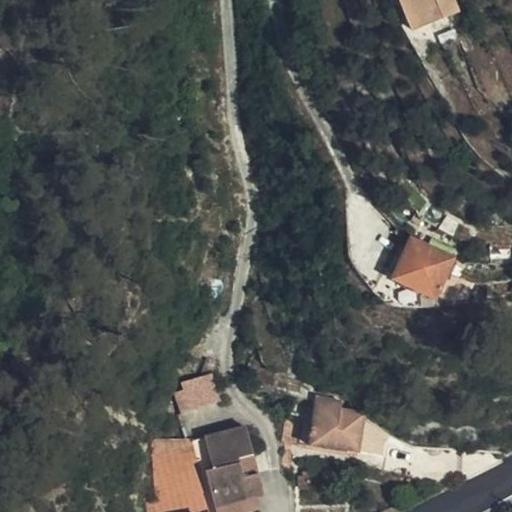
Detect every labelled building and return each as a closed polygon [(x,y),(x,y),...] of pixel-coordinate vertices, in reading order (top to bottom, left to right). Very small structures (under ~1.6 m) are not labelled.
[(432,0),(419,0),(428,32),(441,28),(432,0)] [(447,2),(446,0),(432,0),(441,28),(454,24),(447,2)] [(446,0),(447,2),(454,24),(477,18),(471,0),(446,0)] [(431,297),(450,264),(452,260),(413,237),(406,248),(399,260),(393,257),(389,263),(395,267),(392,273),(431,297)] [(507,253),(487,255),(487,264),(507,263),(507,253)] [(461,275),(451,270),(446,280),(456,286),(461,275)] [(192,380),(194,375),(186,361),(177,374),(172,384),(168,390),(160,407),(190,405),(190,392),(191,385),(192,380)] [(296,444),(341,450),(345,451),(349,448),(357,449),(361,425),(345,409),(337,409),(337,400),(314,398),(312,409),(293,406),(291,415),(291,418),(299,419),(296,444)] [(208,511),(191,439),(189,417),(190,405),(160,407),(163,447),(146,503),(136,505),(137,511),(208,511)] [(287,414),(283,443),(296,444),(299,419),(291,418),(291,415),(287,414)] [(246,427),(205,436),(211,462),(223,511),(258,511),(255,498),(263,496),(246,427)] [(223,511),(211,462),(205,436),(191,439),(208,511),(223,511)]
